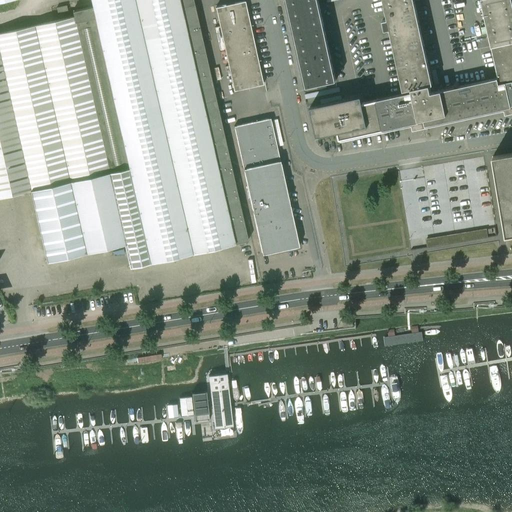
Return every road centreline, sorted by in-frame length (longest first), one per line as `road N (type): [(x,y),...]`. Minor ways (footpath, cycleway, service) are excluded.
road 1 (secondary): [(0,349),(386,290)]
road 2 (unclassified): [(511,135),(329,165),(312,161),(298,141),(267,0)]
road 3 (unknown): [(18,281),(303,256)]
road 4 (secondary): [(511,273),(386,290)]
road 5 (secondary): [(386,290),(511,284)]
